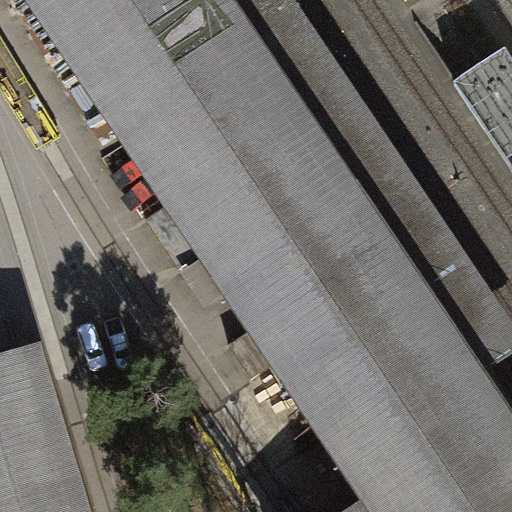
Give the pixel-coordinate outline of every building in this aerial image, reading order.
[(16,0),(356,502),(362,511),(511,511),(511,417),(482,373),(501,361),(511,353),(511,325),(292,0),(16,0)] [(511,64),(502,50),(453,83),(511,170),(511,64)] [(87,511),(38,349),(15,357),(62,511),(87,511)] [(0,505),(55,490),(15,357),(0,361),(0,505)] [(62,511),(55,490),(0,505),(0,511),(62,511)] [(362,511),(356,502),(341,511),(362,511)]
